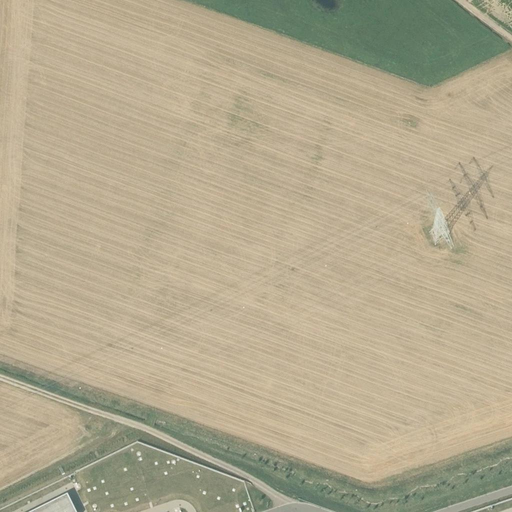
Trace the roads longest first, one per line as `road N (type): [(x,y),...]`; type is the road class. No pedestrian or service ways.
road 1 (track): [(0,375),(248,476),(285,511)]
road 2 (unknown): [(310,336),(322,432),(352,440),(407,431),(381,315)]
road 3 (unknown): [(310,336),(232,329),(153,356),(125,372),(107,414)]
road 4 (unknown): [(511,270),(310,336)]
